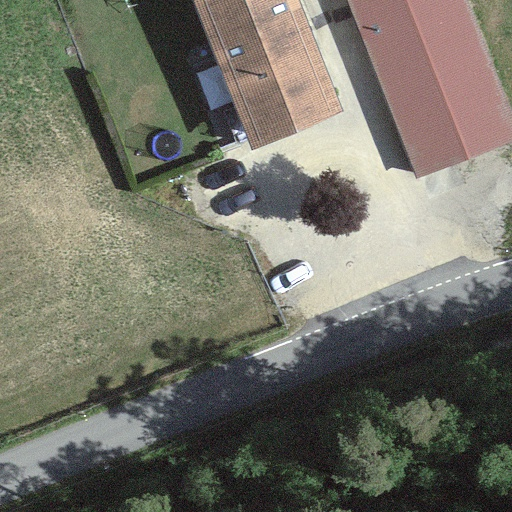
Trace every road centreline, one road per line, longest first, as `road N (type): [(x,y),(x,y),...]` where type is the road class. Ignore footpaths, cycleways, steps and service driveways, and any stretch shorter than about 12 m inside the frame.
road 1 (tertiary): [(511,307),(0,487)]
road 2 (unknown): [(433,334),(343,33)]
